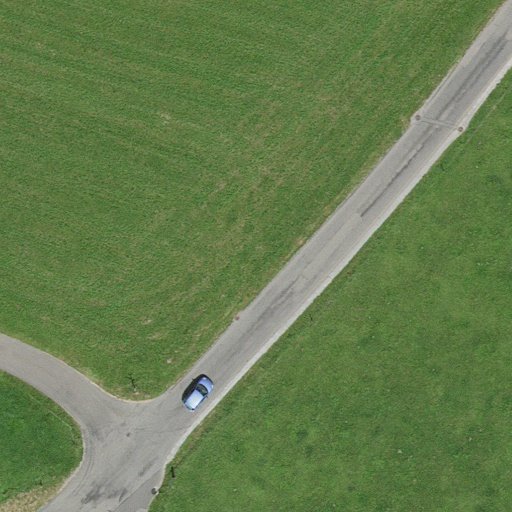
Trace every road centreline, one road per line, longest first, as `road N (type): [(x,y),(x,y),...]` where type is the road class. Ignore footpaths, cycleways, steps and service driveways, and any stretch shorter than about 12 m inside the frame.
road 1 (unclassified): [(511,27),(126,447)]
road 2 (track): [(0,342),(25,349),(126,447)]
